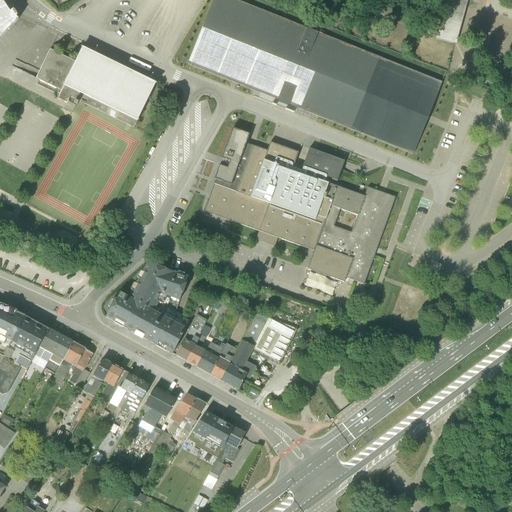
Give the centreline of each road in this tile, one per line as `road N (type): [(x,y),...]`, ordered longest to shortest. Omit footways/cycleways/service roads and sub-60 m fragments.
road 1 (primary): [(511,313),(314,460)]
road 2 (primary): [(321,494),(511,352)]
road 3 (residential): [(445,182),(228,95)]
road 4 (residential): [(151,238),(342,308)]
road 5 (residential): [(81,319),(252,415)]
road 6 (residential): [(29,0),(56,20),(198,83)]
road 7 (residential): [(198,83),(130,205),(131,223),(151,238)]
road 8 (residential): [(151,238),(228,95)]
